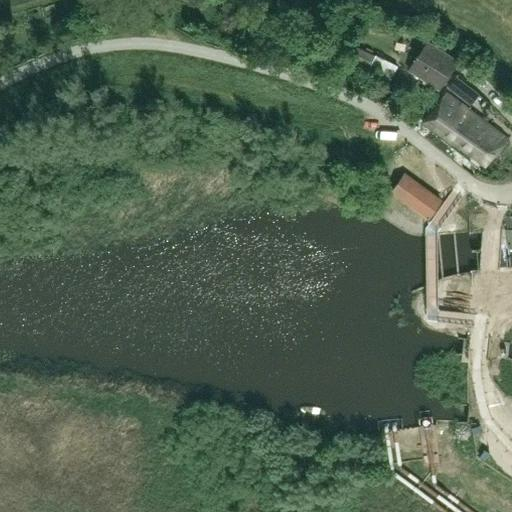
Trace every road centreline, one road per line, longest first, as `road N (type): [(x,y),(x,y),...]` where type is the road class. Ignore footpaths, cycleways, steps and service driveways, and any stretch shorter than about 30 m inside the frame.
road 1 (unclassified): [(498,199),(369,107),(231,56),(96,44),(0,83)]
road 2 (unclassified): [(511,444),(478,367),(498,199)]
